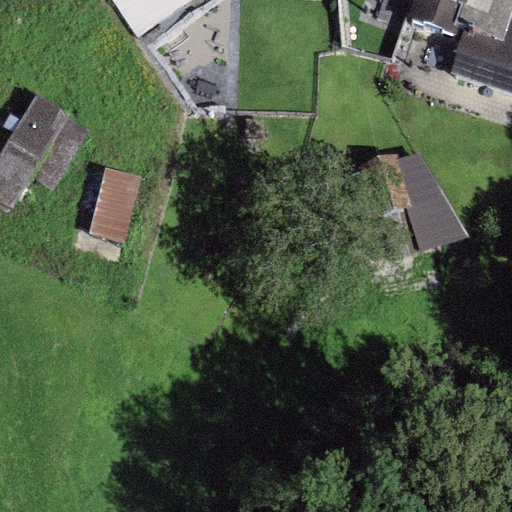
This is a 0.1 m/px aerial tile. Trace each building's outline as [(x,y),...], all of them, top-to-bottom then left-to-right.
[(146,0),(159,21),(193,0),(146,0)] [(511,0),(438,0),(468,11),(462,28),(502,43),(511,16),(511,0)] [(0,186),(0,245),(8,250),(25,221),(48,234),(67,200),(52,191),(68,163),(27,139),(0,186)] [(393,161),(423,255),(469,241),(439,147),(393,161)] [(335,259),(411,233),(389,166),(312,191),(335,259)] [(73,283),(122,295),(126,278),(132,258),(125,256),(134,221),(92,210),(73,283)]
